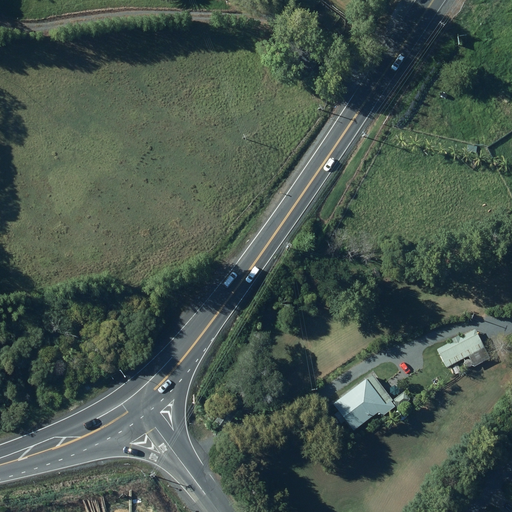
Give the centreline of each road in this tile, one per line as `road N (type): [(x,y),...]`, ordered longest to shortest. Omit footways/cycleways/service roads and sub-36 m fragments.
road 1 (secondary): [(432,0),(243,275),(132,399)]
road 2 (secondary): [(132,399),(0,459)]
road 3 (tertiary): [(132,399),(216,511)]
